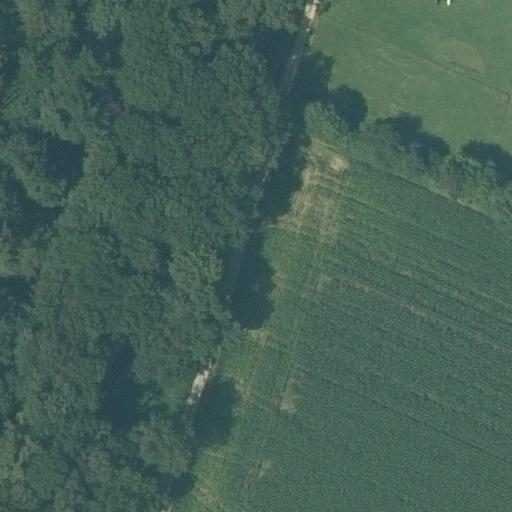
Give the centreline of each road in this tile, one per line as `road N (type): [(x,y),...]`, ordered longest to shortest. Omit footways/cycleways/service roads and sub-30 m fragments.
road 1 (track): [(314,0),(154,511)]
road 2 (track): [(155,0),(0,480)]
